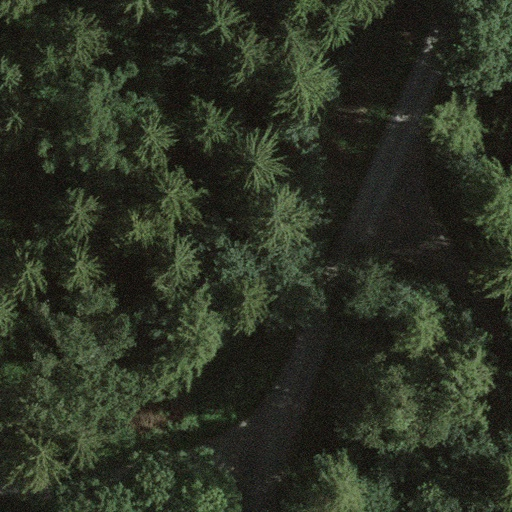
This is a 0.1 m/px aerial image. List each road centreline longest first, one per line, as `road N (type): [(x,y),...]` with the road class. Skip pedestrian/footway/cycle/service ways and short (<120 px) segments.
road 1 (track): [(266,479),(474,0)]
road 2 (track): [(0,455),(266,479)]
road 3 (track): [(511,330),(385,197)]
